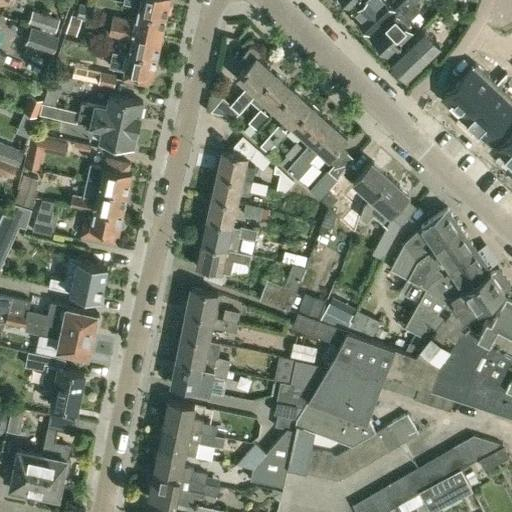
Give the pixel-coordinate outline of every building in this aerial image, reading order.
[(138,9),(166,15),(169,0),(123,0),(123,2),(139,5),(138,9)] [(370,30),(393,7),(386,0),(363,0),(352,12),(360,21),(360,25),(363,28),(367,27),(370,30)] [(389,52),(412,30),(412,29),(417,24),(410,17),(420,8),(412,0),(401,0),(392,9),(395,12),(385,21),(385,22),(371,35),(379,43),(377,45),(384,52),(386,50),(389,52)] [(92,5),(79,2),(76,16),(89,19),(92,5)] [(56,31),(61,17),(34,9),(30,22),(56,31)] [(162,35),(166,15),(138,9),(136,19),(113,14),(111,24),(162,35)] [(81,22),(82,19),(72,15),(66,31),(76,35),(81,22)] [(157,55),(162,35),(111,24),(109,33),(131,38),(129,48),(157,55)] [(408,76),(431,54),(442,44),(423,24),(412,35),(413,35),(390,57),(398,66),(398,70),(403,76),(407,75),(408,76)] [(52,51),(58,36),(32,26),(26,41),(52,51)] [(237,113),(256,92),(274,71),(257,56),(259,53),(250,45),(239,58),(247,65),(237,76),(238,77),(238,76),(248,85),(230,106),(237,113)] [(153,75),(157,55),(129,48),(125,69),(123,78),(147,83),(149,74),(153,75)] [(475,62),(442,97),(449,104),(458,113),(458,112),(462,116),(495,81),(475,62)] [(114,74),(100,71),(98,83),(112,86),(114,74)] [(274,108),(292,87),(274,71),(256,92),(274,108)] [(53,72),(42,102),(55,105),(61,86),(73,89),(76,77),(53,72)] [(511,96),(495,81),(462,116),(466,120),(478,132),(478,131),(485,137),(511,108),(511,96)] [(292,124),(311,103),(292,87),(274,108),(292,124)] [(79,110),(138,123),(143,100),(109,93),(107,104),(95,101),(95,103),(82,100),(79,110)] [(25,114),(37,118),(42,103),(31,99),(25,114)] [(232,119),(237,113),(230,106),(222,99),(211,110),(227,115),(232,119)] [(310,140),(329,119),(311,103),(292,124),(310,140)] [(260,109),(248,122),(250,124),(243,131),(251,137),(269,117),(260,109)] [(67,110),(64,121),(76,124),(77,120),(79,113),(67,110)] [(79,113),(77,120),(91,123),(90,124),(102,127),(100,138),(133,145),(138,123),(79,110),(79,113)] [(309,159),(319,147),(328,156),(335,162),(346,149),(340,144),(348,135),(347,134),(346,135),(329,119),(310,140),(304,147),(293,159),(287,167),(297,177),(311,161),(309,159)] [(260,145),(268,152),(287,130),(279,123),(260,145)] [(511,132),(497,149),(504,155),(503,156),(511,163),(511,132)] [(33,133),(29,146),(65,155),(68,140),(33,133)] [(251,180),(267,183),(267,181),(252,178),(255,165),(245,163),(247,155),(252,156),(263,165),(269,158),(243,135),(235,144),(233,151),(223,149),(217,172),(251,180)] [(22,151),(0,142),(0,156),(17,163),(22,151)] [(293,159),(304,147),(298,142),(287,154),(288,154),(293,159)] [(288,154),(281,162),(287,167),(293,159),(288,154)] [(90,162),(85,182),(99,185),(127,192),(132,171),(128,170),(130,161),(106,156),(104,165),(90,162)] [(0,157),(0,170),(13,175),(18,164),(0,157)] [(372,196),(390,176),(371,160),(353,180),(372,196)] [(295,181),(275,164),(274,172),(280,173),(277,191),(283,190),(285,192),(295,181)] [(337,178),(327,170),(310,189),(320,198),(337,178)] [(265,190),(267,183),(251,180),(217,172),(212,195),(236,201),(239,188),(247,190),(248,186),(265,190)] [(40,180),(24,175),(15,204),(31,209),(40,180)] [(336,211),(329,205),(349,182),(340,175),(337,178),(320,198),(328,205),(319,228),(329,232),(336,211)] [(382,221),(390,213),(408,192),(390,176),(372,196),(364,204),(360,216),(366,221),(373,213),(382,221)] [(123,211),(127,192),(99,185),(85,182),(82,195),(73,193),(71,203),(94,208),(94,205),(123,211)] [(231,224),(236,201),(212,195),(207,218),(231,224)] [(56,200),(42,197),(32,228),(53,234),(58,214),(53,212),(56,200)] [(31,209),(15,204),(12,203),(7,220),(25,226),(31,209)] [(268,208),(246,203),(243,214),(260,218),(260,217),(266,218),(268,208)] [(118,232),(123,211),(94,205),(94,208),(92,217),(89,216),(84,219),(81,233),(113,240),(115,231),(118,232)] [(419,254),(460,225),(448,206),(447,207),(421,225),(405,240),(390,267),(406,276),(419,254)] [(392,216),(391,217),(373,252),(382,257),(401,223),(392,216)] [(256,229),(231,224),(207,218),(202,241),(226,246),(236,249),(239,234),(254,238),(256,229)] [(432,273),(474,244),(460,225),(419,254),(406,276),(412,279),(405,292),(419,299),(432,273)] [(0,257),(10,235),(0,230),(0,257)] [(236,249),(226,246),(202,241),(197,265),(231,272),(234,259),(245,261),(248,251),(236,249)] [(462,284),(489,266),(474,244),(432,273),(419,299),(405,324),(428,336),(450,304),(452,301),(446,292),(461,282),(462,284)] [(306,255),(284,249),(282,259),(304,264),(306,255)] [(49,282),(48,284),(100,296),(105,274),(107,263),(100,261),(77,256),(70,255),(65,278),(51,275),(49,282)] [(305,265),(292,262),(285,284),(297,288),(305,265)] [(463,318),(504,289),(504,287),(489,266),(462,284),(461,282),(446,292),(452,301),(463,318)] [(260,298),(289,308),(297,288),(285,284),(268,277),(260,298)] [(186,310),(213,315),(218,291),(191,285),(186,310)] [(324,297),(304,290),(297,310),(317,317),(324,297)] [(30,318),(92,333),(97,312),(66,305),(64,316),(40,310),(40,311),(29,309),(31,299),(0,292),(0,319),(25,325),(26,323),(29,324),(30,318)] [(511,295),(506,292),(491,321),(487,319),(476,334),(465,327),(459,333),(440,357),(429,387),(511,414),(511,295)] [(332,296),(320,319),(342,327),(346,329),(350,321),(348,320),(355,308),(332,296)] [(465,327),(450,304),(428,336),(417,353),(370,337),(346,329),(326,364),(320,376),(315,386),(313,391),(304,406),(298,416),(299,420),(352,442),(357,439),(367,434),(374,430),(365,415),(376,383),(411,394),(416,382),(429,387),(440,357),(459,333),(465,327)] [(223,317),(239,321),(241,310),(225,307),(223,317)] [(223,317),(213,315),(186,310),(181,334),(208,339),(211,324),(237,330),(239,321),(223,317)] [(293,326),(337,342),(342,327),(298,311),(293,326)] [(88,354),(92,333),(30,318),(29,324),(26,323),(25,325),(25,328),(36,330),(36,331),(59,336),(57,347),(88,354)] [(220,342),(208,339),(181,334),(176,358),(226,368),(228,359),(217,356),(220,342)] [(77,408),(84,371),(63,367),(65,357),(42,352),(29,350),(25,364),(57,370),(51,402),(77,408)] [(224,378),(226,368),(176,358),(171,382),(209,390),(212,375),(224,378)] [(326,364),(297,358),(292,381),(315,386),(320,376),(326,364)] [(313,391),(315,386),(292,381),(281,379),(277,401),(304,406),(313,391)] [(454,396),(418,384),(415,395),(450,407),(454,396)] [(163,423),(215,433),(217,424),(203,421),(204,418),(192,416),(195,403),(168,398),(163,423)] [(25,407),(12,405),(7,429),(19,432),(25,407)] [(278,412),(276,423),(290,426),(295,427),(298,416),(278,412)] [(388,422),(399,442),(416,432),(405,412),(388,422)] [(50,413),(48,425),(72,430),(75,418),(50,413)] [(388,422),(377,428),(389,448),(399,442),(388,422)] [(224,435),(215,433),(163,423),(158,446),(185,452),(196,455),(199,440),(222,445),(224,435)] [(283,485),(295,427),(290,426),(268,451),(255,466),(252,478),(283,485)] [(374,430),(367,434),(379,454),(389,448),(377,428),(374,430)] [(370,459),(379,454),(367,434),(357,439),(370,459)] [(477,459),(478,458),(503,445),(503,444),(473,434),(465,439),(477,459)] [(353,442),(347,446),(359,466),(370,459),(357,439),(352,442),(353,442)] [(467,464),(477,459),(465,439),(455,444),(467,464)] [(235,462),(255,466),(268,451),(255,440),(235,462)] [(458,469),(461,467),(467,464),(455,444),(447,450),(458,469)] [(302,447),(293,445),(288,466),(297,468),(302,447)] [(503,445),(478,458),(483,468),(509,454),(503,445)] [(182,463),(185,452),(158,446),(153,470),(220,484),(205,481),(207,471),(193,468),(194,465),(182,463)] [(347,446),(336,452),(348,472),(359,466),(347,446)] [(34,490),(42,452),(18,447),(10,485),(13,485),(12,490),(27,493),(28,489),(34,490)] [(42,452),(34,490),(40,491),(39,495),(54,498),(55,494),(58,495),(66,458),(70,459),(72,450),(56,447),(54,454),(42,452)] [(310,449),(305,471),(316,474),(322,451),(310,449)] [(448,474),(458,469),(447,450),(437,455),(448,474)] [(322,451),(316,474),(328,476),(333,454),(322,451)] [(333,454),(328,476),(337,478),(348,472),(336,452),(333,454)] [(439,479),(448,474),(437,455),(428,460),(439,479)] [(429,484),(439,479),(428,460),(419,465),(429,484)] [(420,489),(429,484),(419,465),(409,471),(420,489)] [(430,510),(431,510),(472,487),(461,467),(458,469),(448,474),(439,479),(429,484),(420,489),(419,489),(425,501),(430,510)] [(218,493),(220,484),(153,470),(148,495),(175,500),(191,503),(194,491),(203,493),(203,490),(218,493)] [(419,489),(420,489),(409,471),(400,476),(410,495),(419,489)] [(401,501),(410,495),(400,476),(390,482),(401,501)] [(397,503),(401,501),(390,482),(381,487),(392,507),(397,503)] [(382,511),(383,511),(392,507),(381,487),(371,492),(382,511)] [(401,501),(397,503),(401,511),(405,511),(417,506),(425,501),(419,489),(410,495),(401,501)] [(369,511),(382,511),(371,492),(362,498),(369,511)] [(356,511),(369,511),(362,498),(352,503),(356,511)] [(432,511),(431,510),(430,510),(425,501),(417,506),(420,511),(432,511)]
